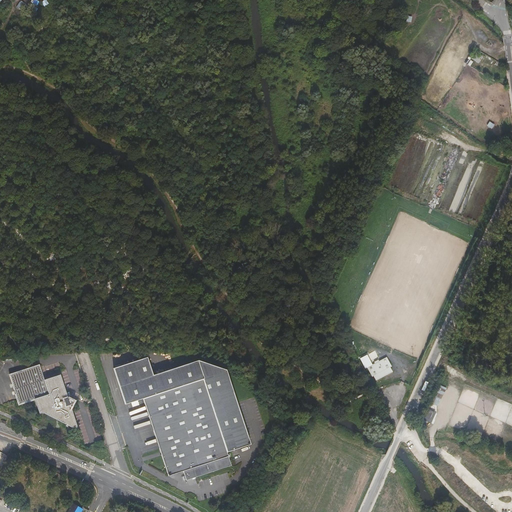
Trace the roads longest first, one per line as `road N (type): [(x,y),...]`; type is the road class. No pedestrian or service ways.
road 1 (tertiary): [(364,511),(511,182)]
road 2 (tertiary): [(0,432),(178,511)]
